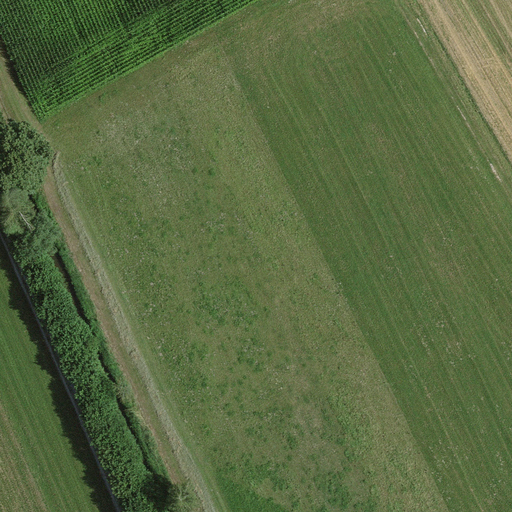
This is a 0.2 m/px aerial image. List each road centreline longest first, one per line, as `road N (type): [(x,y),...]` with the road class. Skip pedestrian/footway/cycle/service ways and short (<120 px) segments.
road 1 (track): [(0,220),(124,511)]
road 2 (track): [(402,0),(511,188)]
